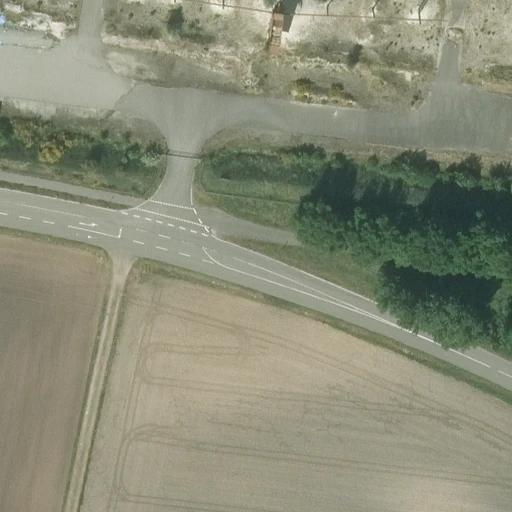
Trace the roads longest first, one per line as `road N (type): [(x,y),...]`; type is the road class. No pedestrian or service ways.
road 1 (tertiary): [(511,377),(364,312),(157,239),(0,208)]
road 2 (track): [(128,231),(73,511)]
